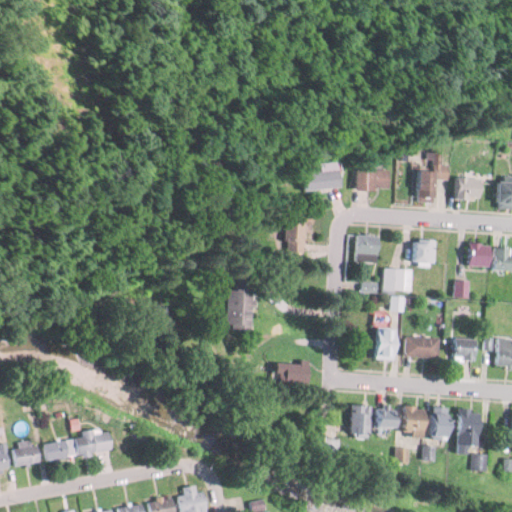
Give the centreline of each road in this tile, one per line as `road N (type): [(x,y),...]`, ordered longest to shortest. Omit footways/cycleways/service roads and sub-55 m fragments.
road 1 (residential): [(0,501),(199,466)]
road 2 (residential): [(337,223),(355,215),(511,222)]
road 3 (residential): [(511,386),(342,373)]
road 4 (residential): [(342,373),(337,223)]
